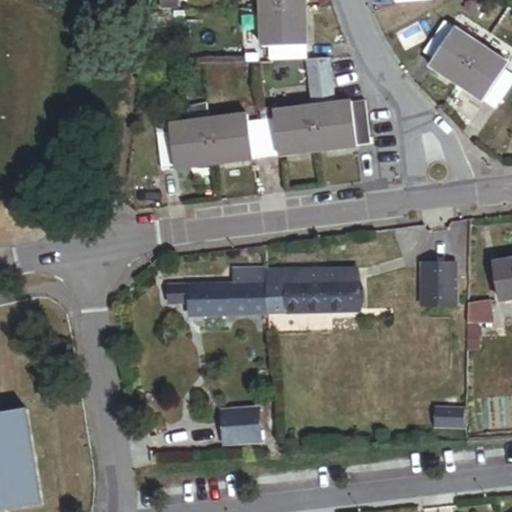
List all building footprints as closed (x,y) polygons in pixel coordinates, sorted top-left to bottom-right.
[(307,7),(306,0),(263,0),(264,8),(307,7)] [(309,62),(307,7),(264,8),(265,50),(272,50),(273,63),(309,62)] [(459,85),(482,50),(444,25),(425,55),(435,62),(431,67),(459,85)] [(496,110),(511,85),(511,69),(482,50),(459,85),(496,110)] [(372,145),(367,103),(337,106),(331,59),(309,62),(315,108),(320,152),(372,145)] [(164,86),(167,66),(145,63),(142,83),(164,86)] [(173,88),(176,67),(167,66),(164,86),(173,88)] [(211,121),(209,104),(189,107),(191,124),(172,127),(171,116),(159,117),(162,135),(159,135),(163,172),(217,165),(211,121)] [(320,152),(315,108),(277,112),(278,120),(264,122),(269,158),(320,152)] [(269,158),(264,122),(251,124),(250,116),(211,121),(217,165),(269,158)] [(511,300),(511,262),(496,265),(502,302),(511,300)] [(459,306),(459,265),(427,265),(427,306),(459,306)] [(359,284),(359,271),(327,272),(327,284),(359,284)] [(360,312),(359,284),(327,284),(327,272),(275,273),(275,287),(271,287),(272,314),(360,312)] [(272,314),(271,287),(266,287),(265,274),(239,274),(240,288),(170,290),(170,302),(192,302),(192,315),(272,314)] [(496,323),(492,302),(471,306),(471,323),(496,323)] [(482,352),(482,326),(472,326),(472,352),(482,352)] [(468,427),(468,412),(434,411),(433,426),(441,426),(464,427),(468,427)] [(262,436),(260,412),(247,413),(248,425),(253,424),(254,437),(262,436)] [(0,511),(6,511),(47,506),(32,413),(0,417),(0,511)] [(254,437),(253,424),(248,425),(247,413),(225,415),(227,439),(254,437)] [(463,435),(464,427),(441,426),(441,434),(463,435)]
